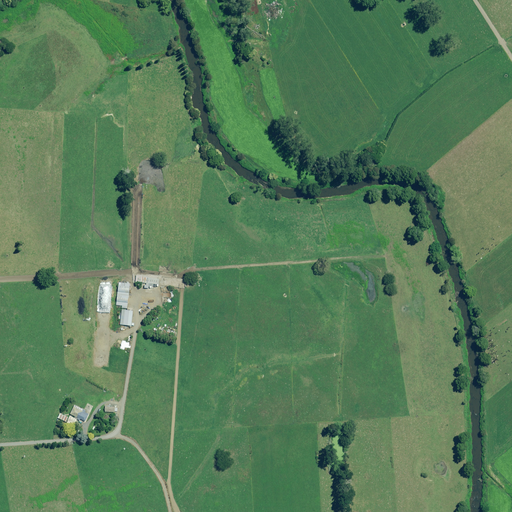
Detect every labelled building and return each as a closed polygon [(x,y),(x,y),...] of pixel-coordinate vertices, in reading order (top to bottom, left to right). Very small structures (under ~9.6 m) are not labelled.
[(159,285),(160,279),(148,277),(148,276),(136,275),(136,282),(144,283),(144,288),(153,289),(154,284),(159,285)] [(130,284),(119,283),(118,291),(129,292),(130,284)] [(129,294),(118,292),(116,305),(122,306),(122,308),(127,309),(129,294)] [(133,311),(121,310),(120,325),(131,326),(133,311)] [(85,412),(85,411),(75,405),(71,414),(78,418),(78,419),(80,420),(80,419),(85,421),(89,414),(85,412)]
